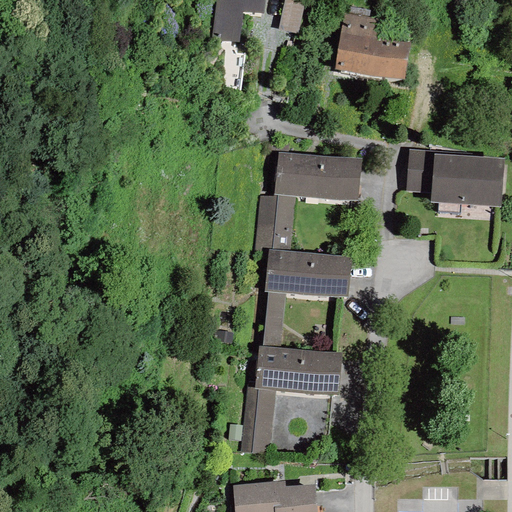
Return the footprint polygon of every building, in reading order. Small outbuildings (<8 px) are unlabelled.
[(264,0),(215,0),(210,41),(239,43),(242,12),(263,14),(264,0)] [(379,19),(343,14),(334,69),(404,80),(409,44),(376,39),(379,19)] [(471,154),(408,150),(405,191),(430,193),(430,202),(500,207),(503,159),(471,157),(471,154)] [(361,159),(277,153),(273,195),(294,197),(357,201),(361,159)] [(273,197),(258,196),(254,252),(267,253),(267,249),(289,251),(294,197),(273,195),(273,197)] [(347,297),(350,256),(289,251),(267,249),(267,253),(264,292),(267,292),(285,293),(347,297)] [(279,349),(285,293),(267,292),(261,347),(279,349)] [(261,347),(258,347),(258,348),(254,389),(274,391),(337,396),(341,354),(279,349),(261,347)] [(268,456),(274,391),(254,389),(245,388),(239,453),(268,456)] [(271,485),(229,488),(230,511),(311,511),(310,489),(271,491),(271,485)]
